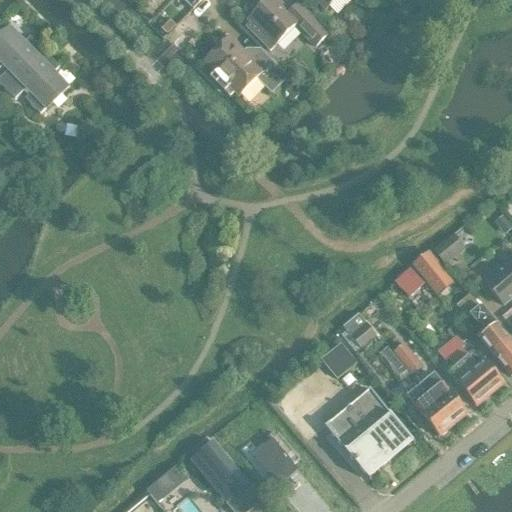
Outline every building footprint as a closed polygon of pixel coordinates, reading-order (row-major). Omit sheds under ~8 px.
[(182,0),(194,11),(204,0),(182,0)] [(329,36),(320,28),(298,5),(289,14),(274,0),(269,0),(248,21),(250,23),(245,27),(270,52),(274,47),(276,48),(295,28),(316,48),(329,36)] [(315,0),(326,11),(337,0),(315,0)] [(178,27),(171,21),(162,30),(168,36),(178,27)] [(0,86),(6,92),(44,55),(29,40),(23,45),(10,32),(12,29),(0,39),(0,69),(3,67),(8,72),(0,79),(0,86)] [(250,61),(229,40),(206,63),(240,98),(257,82),(271,96),(289,79),(260,50),(250,61)] [(40,117),(70,88),(69,87),(66,89),(53,75),(59,70),(44,55),(6,92),(15,101),(26,90),(31,95),(25,101),(40,117)] [(294,84),(287,92),(297,102),(304,95),(294,84)] [(445,267),(466,251),(453,236),(433,252),(445,267)] [(435,295),(438,298),(455,285),(430,255),(429,253),(412,268),(434,294),(435,295)] [(502,308),(511,299),(511,260),(483,285),(502,308)] [(396,284),(418,309),(435,295),(434,294),(412,268),(396,283),(396,284)] [(511,348),(480,311),(472,319),(477,326),(479,324),(488,335),(486,337),(479,343),(490,356),(509,378),(511,375),(511,348)] [(377,338),(366,326),(359,317),(344,329),(362,351),(377,338)] [(456,340),(439,354),(440,354),(445,361),(462,348),(457,341),(456,340)] [(355,366),(340,347),(321,362),(336,381),(355,366)] [(413,357),(403,365),(412,376),(422,368),(413,357)] [(468,357),(455,368),(464,379),(457,385),(476,408),(477,407),(479,407),(483,403),(484,401),(496,391),(498,391),(502,388),(503,385),(484,362),(477,368),(468,357)] [(433,374),(419,385),(434,404),(453,426),(459,421),(461,422),(466,418),(466,416),(467,415),(448,391),(446,392),(443,389),(445,388),(433,374)] [(419,385),(405,397),(417,411),(417,410),(420,414),(419,414),(439,438),(440,437),(442,437),(447,434),(447,431),(453,426),(434,404),(419,385)] [(370,392),(326,428),(369,481),(370,481),(368,478),(411,443),(413,446),(414,445),(370,392)] [(276,438),(251,459),(277,489),(296,473),(292,468),(298,463),(276,438)] [(189,465),(222,505),(245,485),(212,446),(189,465)] [(174,466),(145,490),(156,504),(186,480),(174,466)] [(234,511),(248,511),(252,509),(239,493),(227,503),(234,511)]
